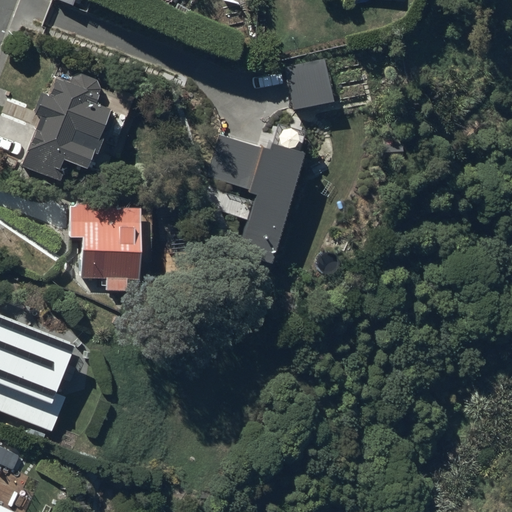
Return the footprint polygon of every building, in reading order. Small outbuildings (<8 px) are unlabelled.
[(326,61),(284,69),(293,113),(334,105),(326,61)] [(56,83),(49,101),(42,98),(33,119),(40,122),(21,169),(54,183),(62,165),(90,177),(104,143),(98,141),(110,114),(95,108),(98,100),(98,99),(98,97),(99,96),(99,95),(99,93),(99,92),(98,91),(98,90),(98,88),(97,87),(97,86),(96,85),(95,84),(94,83),(93,82),(92,81),(91,80),(90,80),(89,79),(87,79),(86,78),(85,78),(83,78),(82,78),(81,78),(79,78),(78,78),(77,79),(76,79),(74,80),(73,81),(72,81),(71,82),(70,83),(69,84),(68,88),(56,83)] [(270,268),(303,162),(303,160),(268,149),(267,152),(218,137),(205,179),(250,193),(247,201),(255,203),(238,258),(270,268)] [(81,281),(106,281),(106,295),(125,295),(126,282),(137,282),(138,210),(138,207),(69,206),(69,243),(81,243),(81,281)] [(0,413),(51,434),(65,399),(57,396),(75,352),(0,322),(0,413)]
